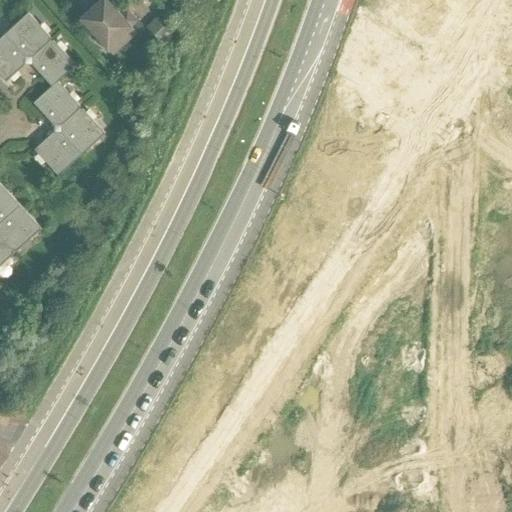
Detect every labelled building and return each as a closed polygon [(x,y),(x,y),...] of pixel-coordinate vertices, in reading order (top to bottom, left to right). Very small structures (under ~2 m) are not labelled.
[(113,53),(138,30),(132,24),(138,18),(127,6),(120,12),(109,0),(96,0),(79,16),(113,53)] [(155,15),(146,25),(162,42),(171,32),(175,21),(164,9),(156,17),(155,15)] [(28,10),(5,32),(25,54),(32,55),(50,38),(50,35),(28,10)] [(5,32),(0,36),(0,73),(6,79),(25,62),(25,54),(5,32)] [(50,38),(32,55),(32,62),(52,83),(57,79),(75,62),(53,38),(50,38)] [(61,123),(79,106),(80,103),(57,79),(52,83),(33,100),(54,122),(61,123)] [(61,123),(61,130),(81,152),(105,131),(82,106),(79,106),(61,123)] [(59,173),(81,152),(61,130),(53,130),(34,147),(59,173)] [(0,220),(20,203),(0,181),(0,220)] [(0,220),(0,234),(13,249),(16,249),(41,226),(20,203),(0,220)] [(343,242),(351,227),(305,203),(297,219),(343,242)] [(0,263),(13,252),(13,249),(0,234),(0,263)]
